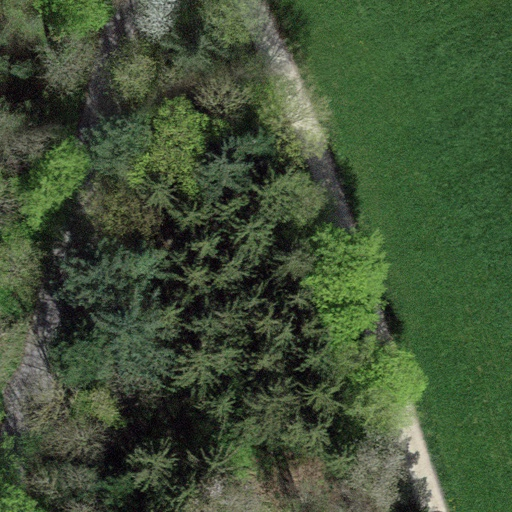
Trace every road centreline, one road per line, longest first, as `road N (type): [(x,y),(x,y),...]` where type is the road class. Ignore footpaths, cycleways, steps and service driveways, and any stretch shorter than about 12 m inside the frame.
road 1 (track): [(436,511),(326,173),(218,0)]
road 2 (residential): [(120,0),(0,377)]
